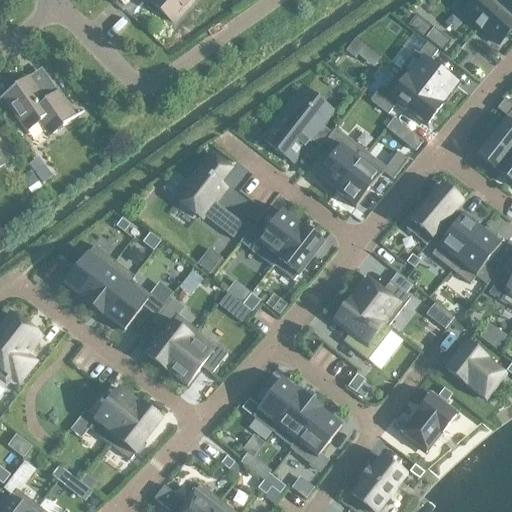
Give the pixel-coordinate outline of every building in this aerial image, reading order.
[(151,0),(149,2),(172,23),(184,10),(185,12),(196,1),(195,0),(151,0)] [(481,30),(498,45),(511,29),(511,21),(488,0),(463,0),(456,8),(475,25),(474,27),(480,32),(481,30)] [(511,0),(488,0),(511,21),(511,0)] [(433,29),(425,39),(442,52),(450,42),(433,29)] [(345,52),(354,59),(357,56),(364,47),(355,40),(345,52)] [(420,59),(406,78),(442,106),(459,85),(429,62),(437,52),(427,44),(417,56),(420,59)] [(379,89),(370,101),(388,115),(396,104),(427,128),(442,106),(406,78),(399,72),(383,92),(379,89)] [(48,79),(30,92),(23,82),(1,97),(26,132),(42,121),(52,135),(76,118),(58,93),(57,93),(48,79)] [(302,89),(263,141),(292,163),(310,140),(319,147),(330,133),(321,126),(331,112),(302,89)] [(497,110),(507,118),(510,113),(511,110),(511,104),(505,99),(497,110)] [(507,118),(475,158),(496,174),(511,152),(511,114),(510,113),(507,118)] [(335,152),(315,178),(335,194),(366,153),(335,129),(324,144),(335,152)] [(36,161),(49,153),(43,142),(30,149),(36,161)] [(511,152),(496,174),(511,186),(511,152)] [(366,153),(335,194),(355,209),(383,174),(392,181),(408,161),(397,153),(386,168),(366,153)] [(189,182),(176,199),(202,219),(214,203),(224,189),(218,184),(228,171),(209,157),(199,169),(194,165),(184,179),(189,182)] [(44,167),(36,174),(43,184),(52,177),(44,167)] [(25,176),(24,184),(28,189),(39,182),(31,171),(25,176)] [(429,242),(434,246),(448,228),(445,225),(462,204),(441,187),(405,229),(426,246),(429,242)] [(274,266),(302,228),(280,211),(262,235),(252,227),(240,243),(272,268),(274,266)] [(451,271),(480,230),(476,227),(479,223),(467,214),(464,218),(462,217),(451,231),(448,228),(434,246),(437,248),(431,255),(451,271)] [(230,215),(219,230),(232,240),(243,225),(230,215)] [(115,227),(124,233),(129,226),(121,219),(115,227)] [(323,244),(302,228),(274,266),(293,281),(323,244)] [(499,245),(494,241),(497,237),(485,228),(482,232),(480,230),(451,271),(470,285),(475,278),(486,286),(495,276),(483,267),(499,245)] [(160,242),(149,234),(142,243),(153,252),(160,242)] [(94,247),(63,287),(82,302),(113,262),(94,247)] [(209,249),(197,265),(209,275),(221,259),(209,249)] [(414,269),(420,262),(411,255),(406,263),(414,269)] [(134,278),(113,262),(82,302),(102,318),(131,282),(134,278)] [(511,308),(511,280),(501,273),(488,294),(511,308)] [(382,292),(367,280),(352,300),(387,328),(410,299),(389,283),(382,292)] [(131,282),(102,318),(122,333),(143,307),(155,317),(164,306),(150,295),(149,296),(131,282)] [(226,293),(242,305),(250,295),(250,294),(235,282),(226,293)] [(218,305),(225,312),(234,300),(226,294),(218,305)] [(250,295),(242,305),(251,313),(260,302),(250,295)] [(387,328),(352,300),(335,322),(350,333),(343,343),(367,362),(391,331),(387,328)] [(165,331),(146,356),(166,372),(197,332),(177,316),(182,309),(171,301),(154,323),(165,331)] [(0,325),(0,373),(18,384),(36,362),(27,356),(41,338),(9,313),(0,325)] [(197,332),(166,372),(187,387),(201,368),(211,376),(227,355),(197,332)] [(506,374),(464,342),(441,371),(485,402),(506,374)] [(364,381),(356,375),(347,388),(355,394),(364,381)] [(249,400),(241,409),(253,418),(272,433),(301,395),(282,380),(260,409),(249,400)] [(371,389),(363,383),(356,394),(363,400),(371,389)] [(443,389),(438,397),(445,403),(451,395),(443,389)] [(96,419),(94,422),(115,438),(139,406),(119,390),(96,419)] [(301,395),(272,433),(291,448),(321,411),(301,395)] [(457,414),(432,395),(400,436),(425,456),(457,414)] [(115,438),(114,438),(135,454),(161,421),(140,405),(139,406),(115,438)] [(86,411),(78,421),(88,429),(94,422),(96,419),(86,411)] [(291,448),(290,450),(318,472),(326,462),(319,456),(342,427),(321,411),(291,448)] [(225,446),(219,453),(225,459),(226,457),(227,458),(232,453),(225,446)] [(234,463),(227,458),(226,457),(225,459),(220,464),(229,471),(234,463)] [(370,511),(372,511),(377,511),(405,476),(381,458),(371,471),(370,470),(361,482),(362,482),(352,496),(356,499),(353,503),(365,511),(370,511)] [(414,466),(409,473),(419,481),(424,474),(414,466)] [(58,467),(51,476),(57,481),(65,472),(58,467)] [(9,476),(0,468),(0,483),(2,485),(9,476)] [(64,486),(71,477),(65,472),(57,481),(64,486)] [(97,484),(86,475),(80,483),(91,491),(97,484)] [(269,475),(263,482),(271,488),(277,481),(269,475)] [(277,481),(271,488),(279,495),(285,488),(277,481)] [(263,482),(257,489),(266,496),(271,488),(263,482)] [(200,486),(179,511),(211,511),(220,501),(200,486)] [(16,491),(0,511),(33,511),(37,507),(16,491)] [(265,500),(257,494),(251,501),(258,508),(265,500)] [(233,511),(220,501),(211,511),(233,511)]
